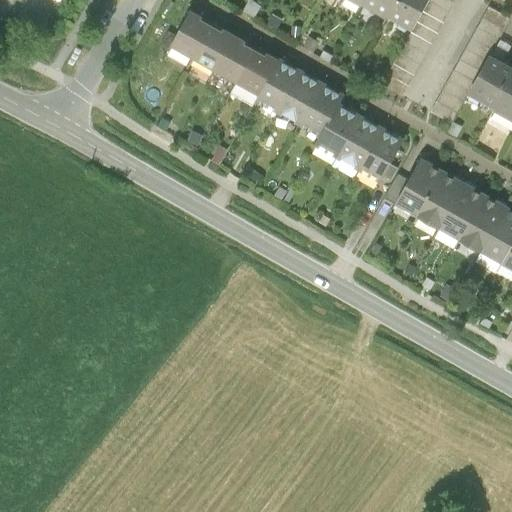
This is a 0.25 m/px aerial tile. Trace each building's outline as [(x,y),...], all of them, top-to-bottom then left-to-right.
[(399,0),(373,0),(370,7),(390,18),(399,0)] [(427,0),(411,29),(381,85),(402,97),(455,0),(427,0)] [(427,0),(399,0),(390,18),(411,29),(427,0)] [(432,114),(453,126),(471,93),(489,60),(510,21),(489,9),(432,114)] [(173,44),(195,56),(211,28),(199,21),(201,17),(191,11),(176,37),(173,44)] [(222,34),(211,28),(195,56),(217,69),(235,36),(224,30),(222,34)] [(169,52),(173,44),(176,37),(169,33),(161,47),(169,52)] [(245,42),(235,36),(217,69),(239,81),(255,52),(243,45),(245,42)] [(266,58),(255,52),(239,81),(261,93),(279,60),(268,54),(266,58)] [(259,97),(281,108),(301,72),(279,60),(261,93),(259,97)] [(471,93),(498,108),(511,82),(511,72),(489,60),(471,93)] [(281,108),(302,120),(322,84),(301,72),(281,108)] [(511,82),(498,108),(495,113),(511,121),(511,82)] [(344,96),(322,84),(302,120),(324,132),(339,104),(344,96)] [(319,141),(340,153),(361,116),(339,104),(324,132),(319,141)] [(382,128),(361,116),(340,153),(362,165),(382,128)] [(404,140),(382,128),(362,165),(383,177),(389,166),(404,140)] [(397,202),(418,214),(441,172),(421,160),(410,180),(397,202)] [(383,177),(391,181),(397,170),(389,166),(383,177)] [(418,214),(438,226),(462,184),(441,172),(418,214)] [(385,199),(395,205),(397,202),(410,180),(399,174),(385,199)] [(438,226),(459,237),(483,195),(462,184),(438,226)] [(459,237),(480,249),(503,207),(483,195),(459,237)] [(480,249),(500,261),(511,240),(511,211),(503,207),(480,249)] [(511,240),(500,261),(511,267),(511,240)] [(434,284),(428,280),(424,287),(430,291),(434,284)] [(458,293),(448,287),(440,298),(451,304),(458,293)]
